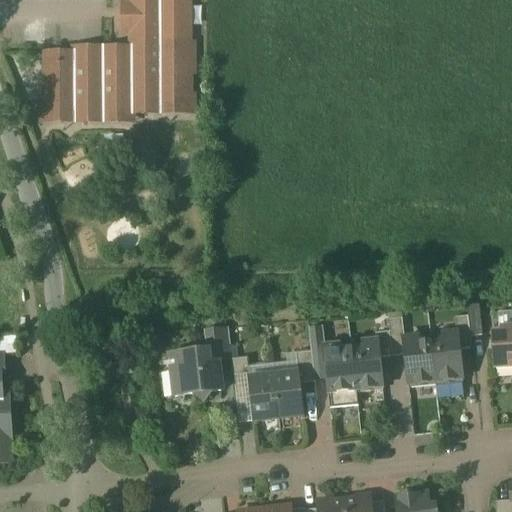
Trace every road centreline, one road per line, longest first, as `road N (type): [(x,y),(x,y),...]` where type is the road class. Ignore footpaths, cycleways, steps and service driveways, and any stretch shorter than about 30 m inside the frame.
road 1 (residential): [(467,459),(326,470),(271,465),(99,495)]
road 2 (residential): [(99,495),(53,303),(0,140)]
